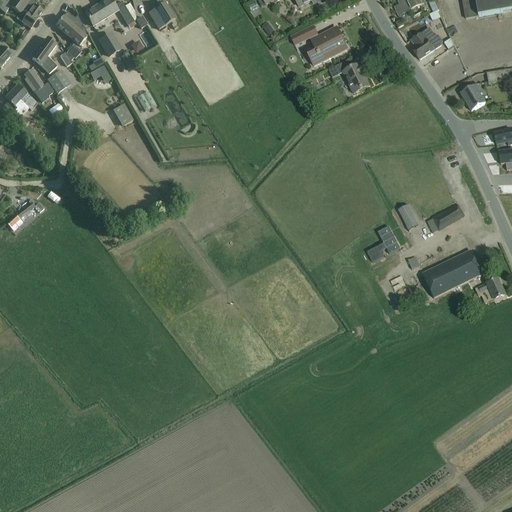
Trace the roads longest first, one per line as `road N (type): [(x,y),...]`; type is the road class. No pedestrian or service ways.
road 1 (unclassified): [(459,128),(371,0)]
road 2 (unclassified): [(511,245),(459,128)]
